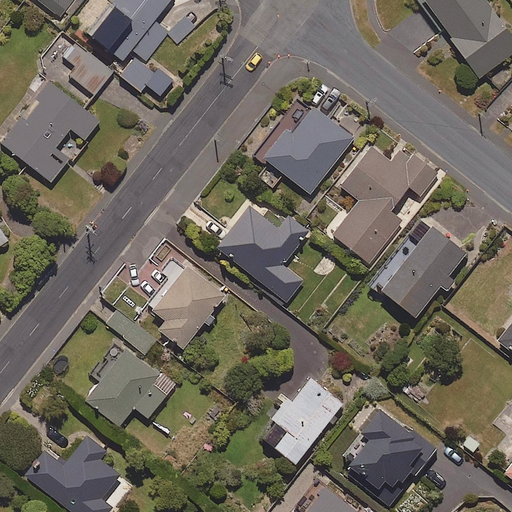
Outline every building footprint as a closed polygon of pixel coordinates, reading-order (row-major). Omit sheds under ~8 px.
[(36,0),(59,18),(73,0),(36,0)] [(171,0),(107,0),(82,32),(123,65),(116,74),(135,89),(150,70),(143,64),(168,33),(154,21),(171,0)] [(511,51),(511,39),(482,0),(419,0),(477,78),(511,51)] [(186,14),(167,34),(178,45),(197,25),(186,14)] [(74,80),(67,89),(84,103),(109,72),(72,42),(60,57),(72,67),(66,74),(74,80)] [(86,142),(83,140),(98,121),(82,109),(47,81),(0,142),(0,143),(49,182),(68,158),(71,161),(86,142)] [(257,155),(266,162),(256,175),(270,186),(280,173),(308,194),(351,138),(310,106),(289,133),(280,126),(257,155)] [(388,161),(368,146),(337,185),(356,200),(330,234),(367,263),(401,220),(388,210),(407,186),(419,196),(436,174),(400,146),(388,161)] [(277,227),(247,204),(214,247),(285,302),(301,281),(280,265),(307,231),(286,215),(277,227)] [(463,254),(428,226),(377,289),(412,317),(438,285),(445,291),(454,280),(446,274),(463,254)] [(223,296),(184,264),(147,309),(162,321),(155,329),(180,349),(223,296)] [(155,341),(116,309),(105,322),(144,354),(155,341)] [(511,319),(495,341),(511,353),(511,319)] [(173,384),(122,346),(82,400),(117,426),(131,407),(147,418),(173,384)] [(340,402),(308,377),(289,400),(284,396),(267,418),(284,431),(271,447),(292,464),(340,402)] [(343,468),(375,491),(382,481),(389,485),(394,478),(399,482),(408,469),(415,474),(434,448),(409,430),(407,433),(373,409),(357,433),(364,438),(343,468)] [(102,449),(84,435),(64,461),(44,446),(22,475),(69,511),(107,511),(111,507),(91,492),(109,468),(96,458),(102,449)] [(511,462),(503,474),(511,480),(511,462)] [(356,511),(321,486),(301,511),(356,511)]
